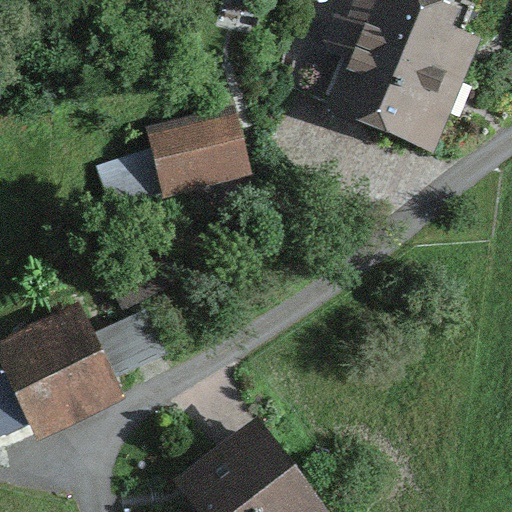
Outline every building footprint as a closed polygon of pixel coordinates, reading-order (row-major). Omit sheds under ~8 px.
[(390,0),(388,7),(369,0),(345,0),(323,56),(347,66),(325,120),(434,165),(483,47),(454,35),(459,21),(408,0),(390,0)] [(150,187),(236,168),(224,117),(139,136),(150,187)] [(0,363),(34,432),(110,395),(67,307),(0,339),(0,363)] [(146,307),(95,330),(114,371),(164,347),(146,307)] [(315,511),(257,433),(184,486),(202,511),(315,511)]
